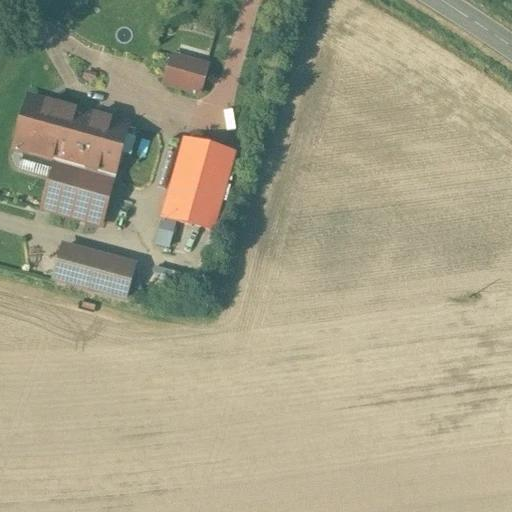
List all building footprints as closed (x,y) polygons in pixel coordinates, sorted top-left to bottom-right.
[(208,64),(170,54),(161,86),(199,97),(208,64)] [(126,125),(28,98),(14,149),(55,160),(112,176),(126,125)] [(233,154),(184,140),(162,219),(186,226),(211,232),(233,154)] [(112,176),(55,160),(42,209),(98,225),(112,176)] [(155,244),(167,246),(172,222),(161,219),(155,244)] [(132,267),(62,247),(53,280),(123,300),(132,267)]
